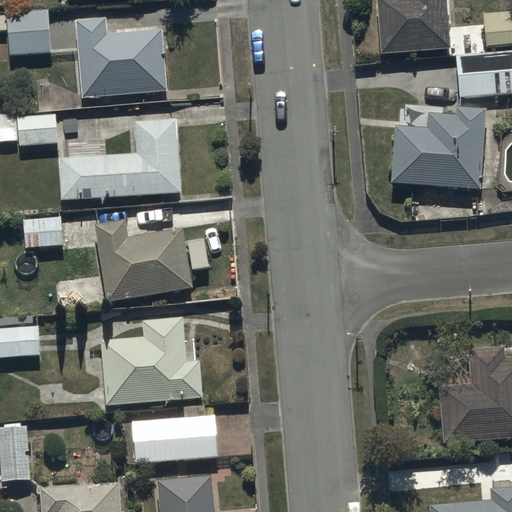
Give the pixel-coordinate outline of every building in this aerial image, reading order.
[(378,0),(383,53),(451,49),(447,0),(378,0)] [(50,10),(7,13),(9,55),(52,53),(50,10)] [(511,11),(485,13),(487,47),(511,45),(511,11)] [(163,28),(107,33),(105,18),(76,21),(83,98),(168,90),(163,28)] [(511,51),(456,55),(459,98),(511,94),(511,51)] [(457,106),(456,114),(430,112),(429,127),(399,125),(395,182),(481,189),(487,108),(457,106)] [(17,113),(0,114),(0,141),(17,141),(17,113)] [(58,143),(57,114),(19,114),(20,145),(58,143)] [(178,119),(135,121),(137,153),(59,157),(61,198),(181,192),(178,119)] [(63,217),(24,219),(25,246),(64,244),(63,217)] [(185,227),(129,235),(127,220),(97,224),(108,300),(193,288),(185,227)] [(144,320),(145,337),(103,340),(107,404),(202,398),(201,360),(186,361),(184,319),(144,320)] [(40,326),(0,327),(0,357),(41,355),(40,326)] [(441,385),(445,442),(511,436),(511,355),(507,356),(506,346),(460,350),(463,383),(441,385)] [(216,416),(132,421),(135,462),(219,456),(216,416)] [(5,427),(0,427),(0,459),(1,481),(32,479),(28,425),(20,426),(20,423),(5,424),(5,427)] [(217,511),(214,475),(159,480),(161,511),(217,511)] [(121,511),(119,482),(40,488),(42,511),(121,511)] [(491,500),(431,503),(431,511),(511,511),(511,487),(490,489),(491,500)]
